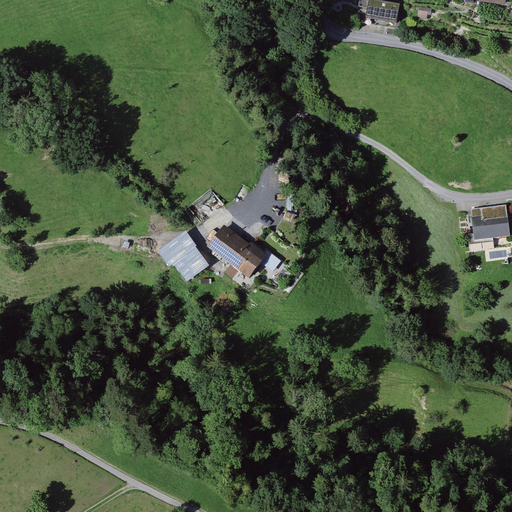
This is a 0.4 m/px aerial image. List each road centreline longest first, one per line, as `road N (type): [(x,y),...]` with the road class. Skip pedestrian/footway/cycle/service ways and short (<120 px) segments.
road 1 (track): [(423,181),(351,133),(291,117),(250,211),(159,238),(0,247)]
road 2 (residential): [(511,88),(418,47),(337,33),(313,0)]
road 3 (track): [(194,511),(76,450),(0,421)]
